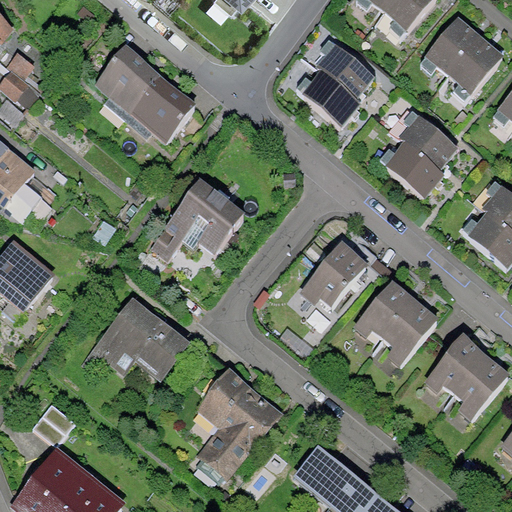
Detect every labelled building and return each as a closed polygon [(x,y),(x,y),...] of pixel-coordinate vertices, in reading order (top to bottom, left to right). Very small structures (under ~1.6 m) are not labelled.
[(253,0),(225,0),(242,14),(253,0)] [(403,0),(366,0),(365,2),(386,20),(403,0)] [(439,2),(436,0),(403,0),(386,20),(408,39),(439,2)] [(0,55),(14,39),(0,27),(0,55)] [(482,47),(461,29),(429,66),(451,84),(482,47)] [(503,66),(482,47),(451,84),(472,102),(503,66)] [(164,86),(128,56),(97,94),(133,123),(164,86)] [(376,85),(338,56),(322,77),(325,79),(360,106),(376,85)] [(38,75),(21,62),(11,74),(29,88),(38,75)] [(360,106),(325,79),(306,103),(345,133),(363,109),(360,106)] [(27,95),(10,83),(1,95),(18,108),(27,95)] [(200,115),(164,86),(133,123),(168,153),(200,115)] [(511,105),(502,118),(511,126),(511,105)] [(460,156),(422,126),(406,147),(409,149),(444,177),(460,156)] [(0,172),(11,159),(0,149),(0,172)] [(444,177),(409,149),(391,173),(430,204),(448,180),(444,177)] [(36,179),(11,159),(0,172),(0,208),(26,229),(44,206),(26,192),(36,179)] [(254,226),(205,188),(151,256),(167,269),(185,247),(196,256),(202,248),(223,265),(254,226)] [(511,202),(504,196),(488,217),(491,219),(511,235),(511,202)] [(511,235),(491,219),(472,243),(511,274),(511,272),(511,235)] [(55,283),(14,250),(0,268),(0,300),(25,321),(55,283)] [(367,272),(343,253),(306,298),(330,317),(367,272)] [(417,311),(394,291),(360,330),(384,350),(417,311)] [(192,353),(134,308),(96,357),(117,373),(128,359),(165,388),(192,353)] [(440,331),(417,311),(384,350),(407,370),(440,331)] [(489,366),(465,345),(432,384),(455,405),(489,366)] [(511,386),(489,366),(455,405),(478,424),(511,386)] [(199,419),(225,439),(229,434),(254,454),(258,457),(285,423),(231,379),(199,419)] [(225,439),(199,472),(224,492),(254,454),(229,434),(225,439)] [(374,511),(380,506),(321,458),(298,485),(329,511),(374,511)] [(123,511),(58,459),(14,511),(123,511)]
